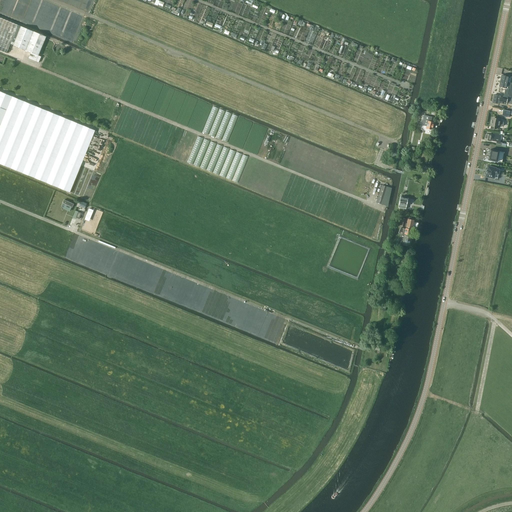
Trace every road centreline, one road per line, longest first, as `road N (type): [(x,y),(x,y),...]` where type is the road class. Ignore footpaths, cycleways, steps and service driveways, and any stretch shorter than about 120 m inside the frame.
road 1 (tertiary): [(364,511),(424,394),(507,0)]
road 2 (track): [(393,170),(377,163),(387,138),(53,0)]
road 3 (track): [(366,201),(0,51)]
road 4 (track): [(355,346),(75,232)]
